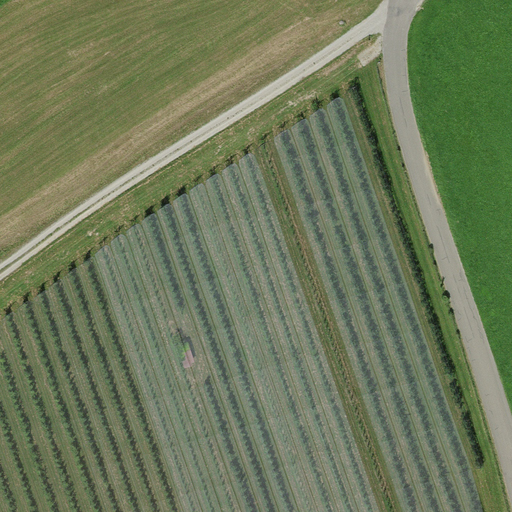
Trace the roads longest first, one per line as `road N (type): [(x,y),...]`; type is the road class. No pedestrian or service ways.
road 1 (track): [(402,5),(0,274)]
road 2 (unclassified): [(511,446),(407,127),(398,66),(402,5)]
